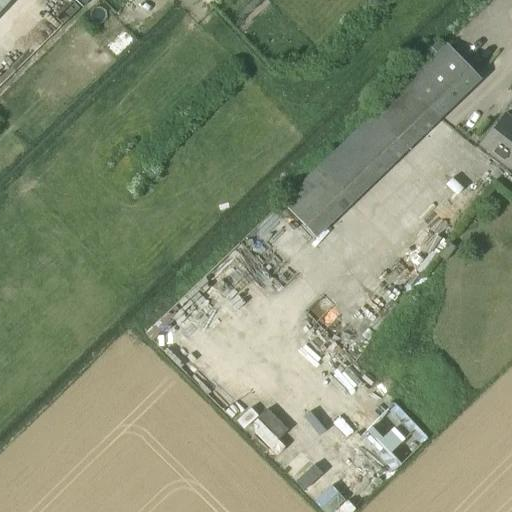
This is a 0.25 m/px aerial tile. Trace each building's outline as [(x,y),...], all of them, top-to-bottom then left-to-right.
[(0,0),(0,16),(14,0),(0,0)] [(281,203),(314,237),(480,79),(446,43),(281,203)] [(505,113),(482,142),(511,167),(511,115),(511,117),(505,113)] [(395,402),(359,435),(393,472),(403,463),(394,453),(410,438),(418,446),(428,437),(395,402)] [(290,459),(297,449),(278,434),(271,444),(290,459)]
